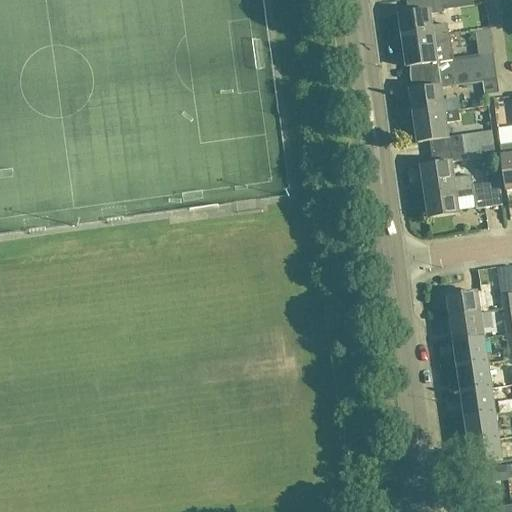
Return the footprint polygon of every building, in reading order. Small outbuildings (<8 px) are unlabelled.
[(441,12),(473,8),(471,0),(430,0),(432,11),(428,11),(429,14),(429,16),(442,15),(441,12)] [(429,16),(429,14),(428,11),(397,15),(401,41),(447,35),(445,24),(430,26),(429,16)] [(401,41),(405,67),(435,63),(436,63),(436,62),(433,47),(448,45),(447,35),(401,41)] [(492,56),(451,62),(436,64),(437,77),(493,69),(492,56)] [(437,77),(438,88),(440,88),(440,89),(440,90),(481,85),(482,97),(497,96),(493,69),(437,77)] [(440,90),(440,89),(440,88),(438,88),(408,92),(412,117),(456,111),(455,100),(442,102),(440,90)] [(412,117),(415,143),(447,139),(445,123),(458,121),(456,111),(412,117)] [(504,146),(511,144),(511,130),(502,132),(504,146)] [(491,134),(459,138),(461,151),(493,147),(491,134)] [(511,146),(498,148),(504,194),(511,192),(511,146)] [(493,147),(461,151),(463,164),(494,159),(493,147)] [(453,179),(451,166),(451,164),(431,167),(419,168),(423,193),(472,186),(470,177),(453,179)] [(472,186),(423,193),(427,219),(458,214),(455,199),(472,196),(474,210),(500,206),(497,182),(472,186)] [(450,319),(481,315),(478,294),(447,298),(450,319)] [(504,311),(511,310),(511,295),(502,297),(504,311)] [(450,319),(453,344),(484,340),(481,315),(450,319)] [(457,369),(488,365),(484,340),(453,344),(457,369)] [(460,394),(491,390),(488,365),(457,369),(460,394)] [(464,420),(495,415),(491,390),(460,394),(464,420)] [(467,445),(498,440),(495,415),(464,420),(467,445)] [(498,440),(467,445),(470,465),(501,461),(498,440)] [(490,469),(492,481),(506,479),(504,467),(490,469)]
